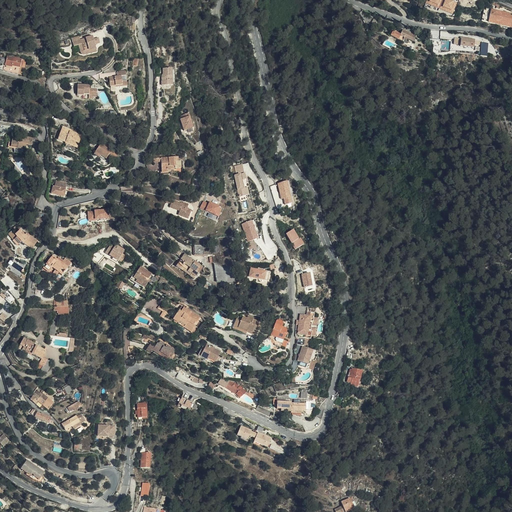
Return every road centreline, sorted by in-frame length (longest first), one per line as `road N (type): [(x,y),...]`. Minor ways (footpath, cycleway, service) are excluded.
road 1 (tertiary): [(97,509),(119,501),(125,487),(134,368),(155,368),(290,435),(314,436),(326,418),(340,352),(341,278),(280,132),(250,0)]
road 2 (residential): [(151,102),(151,133),(133,172),(55,209),(27,301),(0,352)]
road 3 (unclassified): [(220,0),(217,18),(295,297)]
road 4 (residential): [(0,388),(6,413),(37,459),(59,471),(112,474),(97,509)]
road 5 (tertiary): [(343,0),(391,19),(511,40)]
road 6 (unknown): [(142,155),(52,91),(54,77),(96,73)]
road 7 (unknown): [(55,214),(43,199),(43,139),(4,116)]
